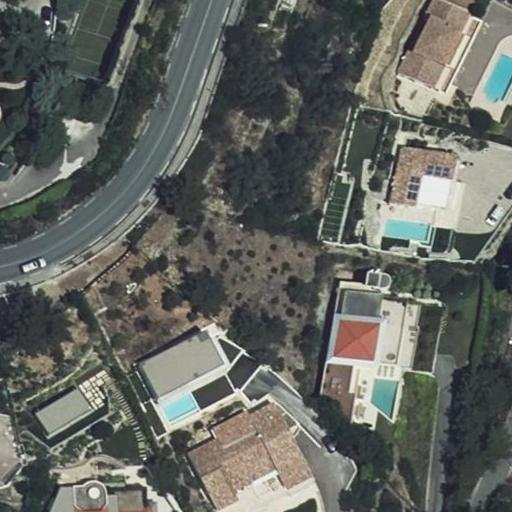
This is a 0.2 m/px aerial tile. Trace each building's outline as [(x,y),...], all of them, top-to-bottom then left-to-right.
[(436,19),(429,34),(422,50),(417,48),(416,48),(406,71),(432,83),(442,62),(450,66),(476,13),(445,0),(439,0),(431,17),(436,19)] [(422,50),(429,34),(425,31),(417,48),(422,50)] [(440,86),(450,66),(442,62),(432,83),(440,86)] [(447,204),(470,210),(475,181),(460,179),(464,157),(448,154),(447,160),(433,158),(433,151),(411,147),(401,202),(423,206),(421,219),(443,223),(447,204)] [(447,160),(448,154),(433,151),(433,158),(447,160)] [(466,228),(470,210),(447,204),(443,223),(466,228)] [(428,372),(439,305),(385,296),(387,279),(386,276),(383,274),(365,271),(363,283),(338,278),(326,355),(428,372)] [(499,354),(511,293),(485,287),(473,349),(499,354)] [(209,328),(138,360),(157,401),(228,370),(209,328)] [(49,435),(92,410),(79,387),(36,413),(49,435)] [(0,436),(12,439),(11,427),(10,416),(0,414),(0,436)] [(191,460),(214,506),(216,511),(231,511),(241,508),(232,488),(245,480),(246,484),(272,472),(276,481),(287,505),(314,491),(277,414),(253,426),(258,436),(235,447),(232,441),(191,460)] [(272,472),(246,484),(250,493),(276,481),(272,472)] [(78,494),(54,495),(47,511),(145,511),(145,486),(125,487),(124,480),(89,481),(85,483),(81,486),(79,489),(78,494)] [(231,511),(216,511),(214,506),(207,510),(209,511),(285,511),(289,510),(287,505),(276,481),(250,493),(246,484),(245,480),(232,488),(241,508),(231,511)] [(297,511),(319,501),(314,491),(287,505),(289,510),(290,511),(297,511)]
